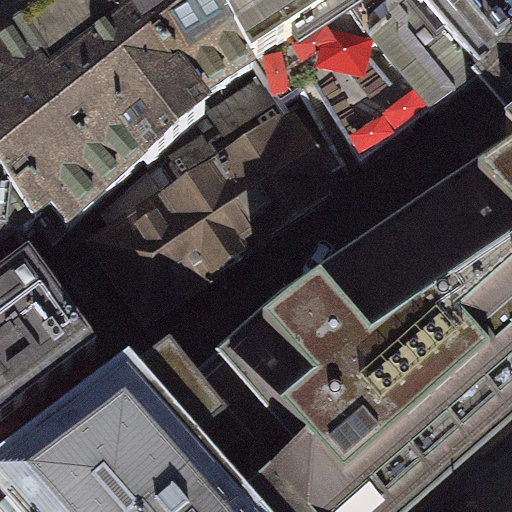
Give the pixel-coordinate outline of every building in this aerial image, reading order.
[(82,0),(0,55),(0,200),(16,222),(26,215),(36,229),(53,250),(96,210),(142,167),(144,166),(149,171),(167,154),(204,119),(197,109),(254,74),(210,0),(82,0)] [(210,0),(254,74),(335,198),(339,195),(330,178),(338,174),(347,168),(332,145),(343,139),(362,169),(480,80),(417,6),(423,0),(210,0)] [(511,0),(423,0),(417,6),(480,80),(511,55),(511,0)] [(405,511),(511,418),(511,55),(480,80),(496,98),(511,117),(511,134),(473,164),(485,179),(287,314),(200,392),(199,392),(226,426),(229,423),(251,451),(245,511),(405,511)] [(204,119),(167,154),(190,191),(97,251),(147,325),(335,198),(254,74),(197,109),(204,119)] [(96,210),(108,229),(162,195),(142,167),(96,210)] [(0,259),(16,246),(15,245),(36,229),(26,215),(16,222),(0,200),(0,259)] [(0,259),(0,429),(97,357),(16,246),(0,259)] [(0,483),(0,490),(19,511),(236,511),(189,458),(226,426),(199,392),(200,392),(171,355),(0,483)]
